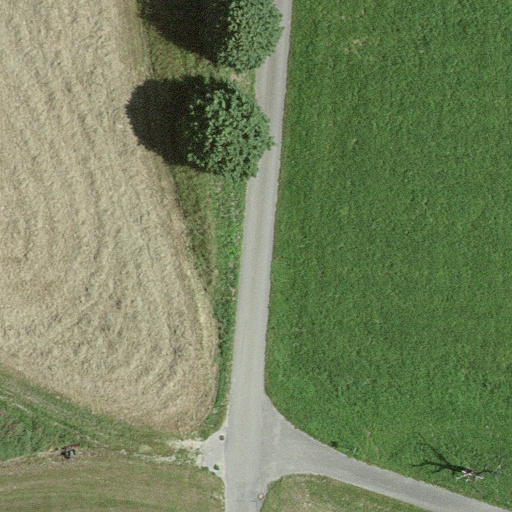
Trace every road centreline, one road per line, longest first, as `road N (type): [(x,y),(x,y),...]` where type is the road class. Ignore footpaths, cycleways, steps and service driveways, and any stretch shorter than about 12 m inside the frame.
road 1 (unclassified): [(245,511),(243,451),(279,0)]
road 2 (track): [(243,451),(303,451),(493,511)]
